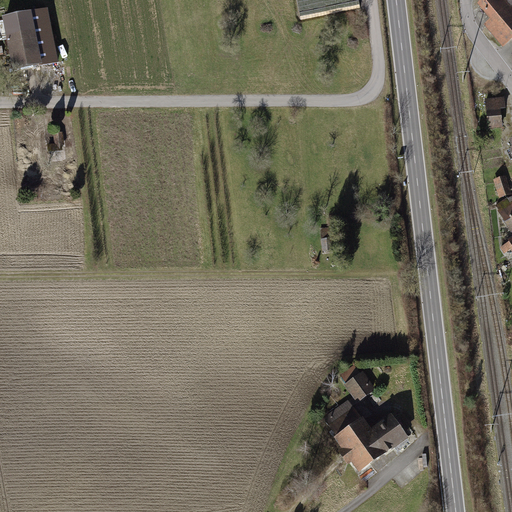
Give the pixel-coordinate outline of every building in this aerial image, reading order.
[(358,0),(297,0),(301,18),(360,7),(358,0)] [(493,21),(485,28),(506,51),(511,45),(511,8),(511,9),(511,8),(511,0),(489,0),(481,7),(493,21)] [(51,12),(8,20),(18,72),(61,64),(51,12)] [(507,99),(489,101),(492,131),(506,129),(504,112),(509,111),(507,99)] [(64,134),(56,136),(57,145),(51,146),(52,155),(67,153),(64,134)] [(511,190),(508,178),(496,182),(502,202),(511,199),(511,190)] [(511,265),(511,199),(499,208),(511,229),(511,243),(501,250),(511,266),(511,265)] [(331,234),(322,236),(325,253),(334,251),(331,234)] [(359,365),(342,377),(360,405),(378,394),(359,365)] [(357,463),(365,474),(412,439),(395,416),(377,429),(370,420),(368,422),(351,399),(324,419),(348,451),(344,454),(353,466),(357,463)]
